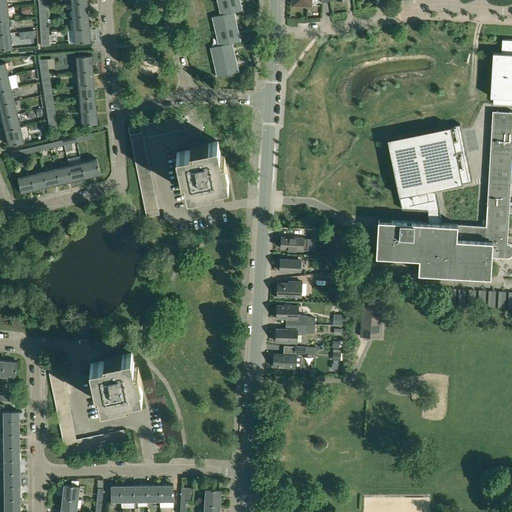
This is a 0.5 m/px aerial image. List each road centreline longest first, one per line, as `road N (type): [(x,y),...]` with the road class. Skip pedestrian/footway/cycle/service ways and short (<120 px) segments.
road 1 (residential): [(248,473),(270,100)]
road 2 (residential): [(511,11),(429,7),(314,33),(273,34)]
road 3 (residential): [(0,194),(8,213),(121,186),(115,107)]
road 4 (residential): [(248,473),(36,472)]
road 5 (residential): [(36,472),(35,345),(0,342)]
